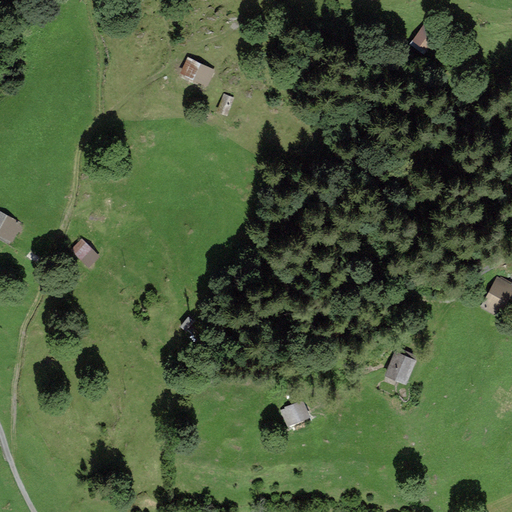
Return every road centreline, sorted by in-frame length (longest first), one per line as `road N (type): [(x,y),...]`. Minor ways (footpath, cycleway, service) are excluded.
road 1 (track): [(104,117),(84,136),(77,188),(25,324),(12,466)]
road 2 (track): [(511,135),(361,0)]
